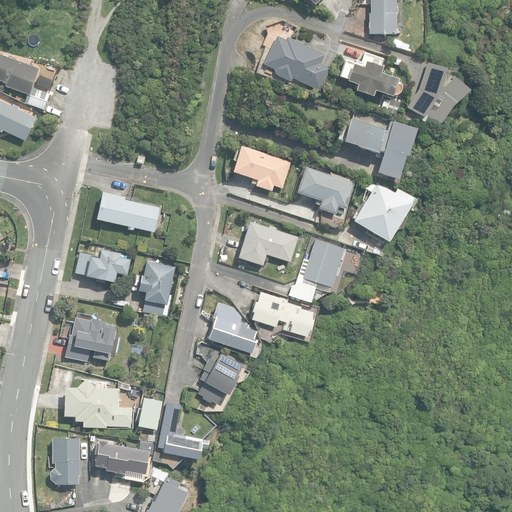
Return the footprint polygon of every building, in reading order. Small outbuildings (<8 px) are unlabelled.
[(368,13),(368,35),(395,34),(395,15),(397,15),(397,8),(395,8),(394,0),(369,0),(369,13),(368,13)] [(292,78),(319,91),(330,69),(321,64),(325,55),(287,37),(285,40),(277,36),(263,64),(274,69),(276,75),(290,82),(292,78)] [(379,66),(381,59),(362,53),(359,62),(354,60),(353,63),(343,60),(338,77),(346,79),(346,82),(356,85),(354,91),(372,96),(373,91),(391,97),(397,79),(379,74),(381,67),(379,66)] [(24,103),(44,110),(49,95),(31,88),(38,69),(0,55),(0,81),(6,83),(5,86),(27,95),(24,103)] [(392,57),(391,63),(398,65),(400,58),(392,57)] [(426,116),(438,123),(448,105),(466,92),(453,78),(444,87),(440,84),(446,69),(428,60),(418,90),(415,95),(411,93),(406,101),(409,102),(406,108),(419,115),(417,119),(423,122),(426,116)] [(328,75),(325,82),(331,85),(334,77),(328,75)] [(388,101),(378,97),(374,106),(385,110),(385,111),(394,115),(399,103),(389,99),(388,101)] [(2,131),(25,141),(36,117),(18,109),(19,107),(13,104),(12,106),(0,100),(0,132),(1,133),(2,131)] [(388,131),(350,118),(344,135),(361,141),(359,147),(376,153),(378,150),(381,151),(376,165),(397,172),(403,156),(407,157),(412,143),(409,142),(414,128),(392,120),(388,131)] [(255,186),(271,192),(273,186),(282,189),(291,162),(240,146),(232,172),(252,179),(251,184),(255,185),(255,186)] [(136,162),(144,164),(146,156),(137,155),(136,162)] [(318,208),(335,214),(338,206),(346,209),(354,184),(304,167),(295,193),(316,200),(315,204),(319,206),(318,208)] [(374,186),(367,182),(362,199),(364,202),(352,221),(386,242),(408,207),(410,208),(414,200),(396,189),(393,193),(376,183),(374,186)] [(133,228),(154,232),(159,208),(124,201),(124,198),(102,193),(96,220),(128,227),(127,229),(133,230),(133,228)] [(238,258),(262,265),(266,254),(289,262),(297,237),(275,230),(275,227),(269,225),(268,228),(249,222),(238,258)] [(302,278),(331,287),(343,248),(314,239),(302,278)] [(75,273),(115,281),(117,273),(127,275),(131,257),(120,255),(120,252),(101,248),(99,257),(79,253),(75,273)] [(143,311),(163,315),(172,268),(162,267),(163,264),(146,261),(143,277),(141,277),(139,290),(147,291),(143,311)] [(132,269),(131,275),(138,277),(139,270),(132,269)] [(289,295),(310,302),(314,287),(299,283),(291,286),(291,287),(288,295),(289,295)] [(281,330),(304,337),(306,329),(308,330),(311,321),(309,320),(312,313),(300,309),(301,307),(287,302),(288,300),(260,292),(259,296),(258,296),(251,320),(274,327),(276,320),(284,323),(281,330)] [(207,339),(252,353),(256,340),(253,339),(255,331),(246,329),(247,325),(238,322),(240,318),(214,310),(212,318),(214,319),(207,339)] [(64,357),(87,362),(90,349),(94,350),(93,358),(108,361),(110,353),(109,352),(115,326),(105,324),(105,322),(91,319),(90,321),(75,317),(71,335),(69,335),(64,357)] [(211,401),(216,404),(224,392),(228,395),(238,375),(236,374),(241,366),(220,353),(216,361),(209,357),(202,369),(205,370),(199,379),(203,382),(197,392),(203,396),(202,398),(210,403),(211,401)] [(82,427),(106,428),(108,426),(130,427),(132,407),(117,406),(118,388),(95,388),(86,378),(76,387),(64,387),(64,416),(74,417),(74,421),(82,421),(82,427)] [(156,429),(161,401),(142,397),(137,426),(156,429)] [(156,451),(197,459),(200,446),(205,447),(207,439),(174,432),(180,404),(166,401),(156,451)] [(55,482),(55,485),(78,484),(78,475),(79,475),(78,438),(52,439),(52,464),(55,464),(55,468),(54,468),(50,472),(50,479),(54,482),(55,482)] [(124,476),(143,480),(148,449),(96,440),(94,452),(96,452),(94,462),(97,463),(97,464),(104,465),(104,464),(106,465),(105,468),(125,471),(124,476)] [(164,474),(145,511),(173,511),(185,490),(178,487),(181,482),(164,474)]
